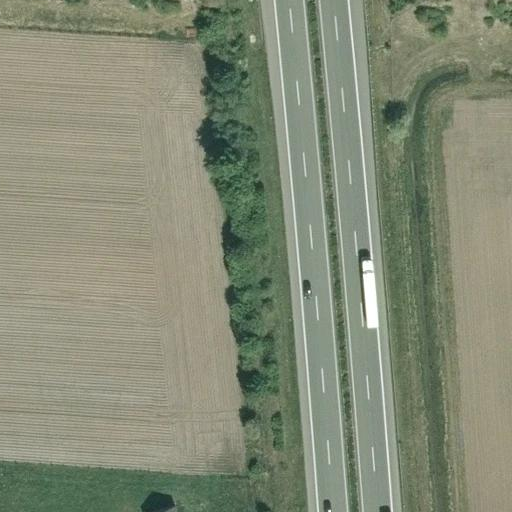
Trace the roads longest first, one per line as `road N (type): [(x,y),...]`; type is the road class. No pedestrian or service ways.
road 1 (motorway): [(377,511),(335,0)]
road 2 (motorway): [(290,0),(332,511)]
